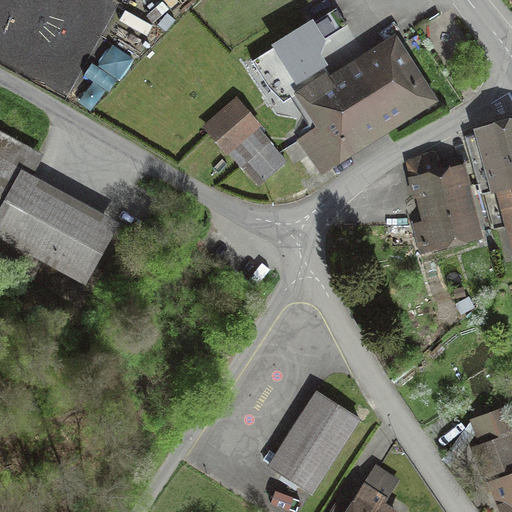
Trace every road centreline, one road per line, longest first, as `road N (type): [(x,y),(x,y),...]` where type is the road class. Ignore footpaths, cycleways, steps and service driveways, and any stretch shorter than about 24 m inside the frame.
road 1 (residential): [(462,511),(345,315),(272,236)]
road 2 (track): [(272,236),(0,72)]
road 3 (track): [(136,511),(303,270)]
road 4 (residential): [(511,91),(272,236)]
